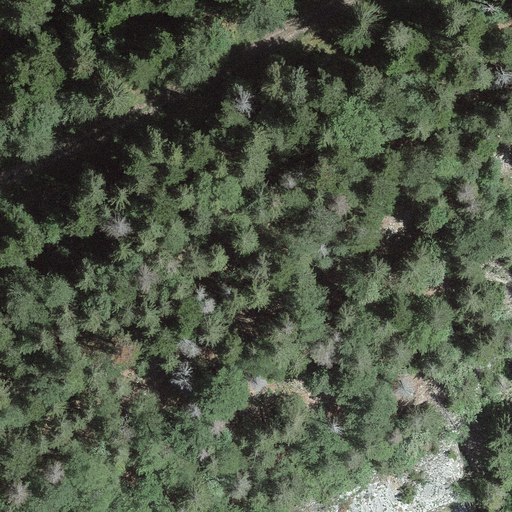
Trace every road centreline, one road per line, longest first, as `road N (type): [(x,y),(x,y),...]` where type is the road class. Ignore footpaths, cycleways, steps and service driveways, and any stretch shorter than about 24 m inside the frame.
road 1 (track): [(511,141),(0,490)]
road 2 (track): [(0,193),(353,0)]
